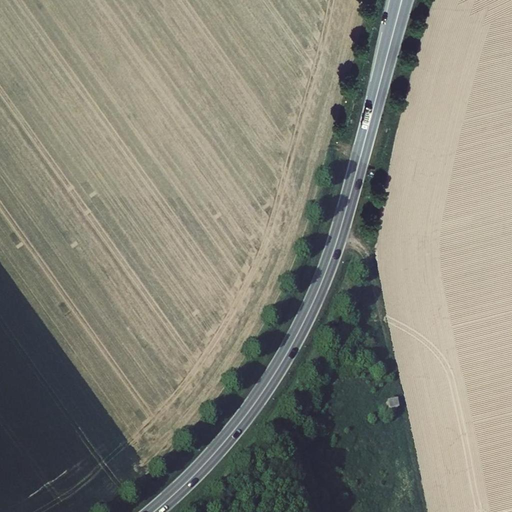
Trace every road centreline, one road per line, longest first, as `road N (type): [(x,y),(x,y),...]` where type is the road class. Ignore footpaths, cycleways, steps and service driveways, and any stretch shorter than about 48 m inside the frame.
road 1 (primary): [(391,38),(340,229),(305,319),(238,425),(153,511)]
road 2 (track): [(424,511),(368,258),(340,229)]
